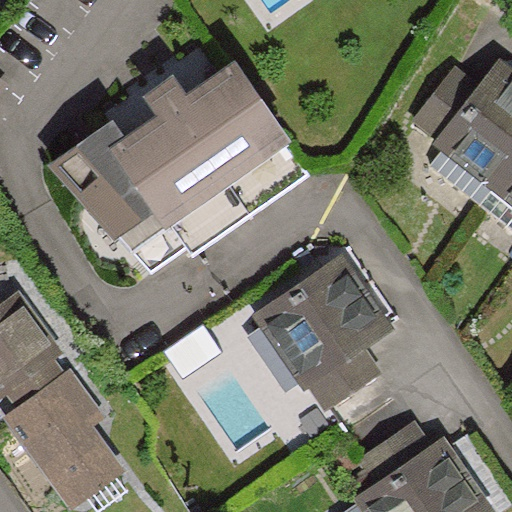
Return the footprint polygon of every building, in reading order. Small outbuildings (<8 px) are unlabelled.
[(436,146),(495,192),(511,170),(511,65),(503,58),(483,84),(458,65),(414,122),(440,141),(436,146)] [(161,114),(125,138),(112,119),(78,143),(50,164),(84,201),(152,274),(188,249),(194,258),(308,176),(283,140),(290,135),(237,62),(191,94),(178,77),(148,97),(161,114)] [(511,170),(495,192),(511,204),(511,170)] [(393,330),(345,259),(259,317),(308,390),(313,387),(328,409),(379,375),(363,350),(393,330)] [(10,421),(72,506),(123,470),(92,428),(104,420),(71,375),(66,379),(54,363),(62,357),(19,298),(0,312),(0,396),(1,398),(8,392),(22,412),(10,421)] [(433,452),(417,427),(363,463),(381,490),(348,511),(493,511),(447,443),(433,452)]
